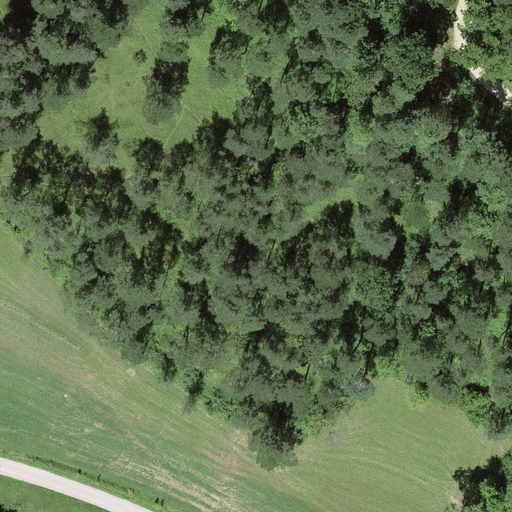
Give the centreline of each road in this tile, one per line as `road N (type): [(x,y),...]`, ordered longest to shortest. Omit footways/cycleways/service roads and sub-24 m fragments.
road 1 (track): [(0,466),(134,511)]
road 2 (track): [(511,111),(489,96),(464,57),(468,0)]
